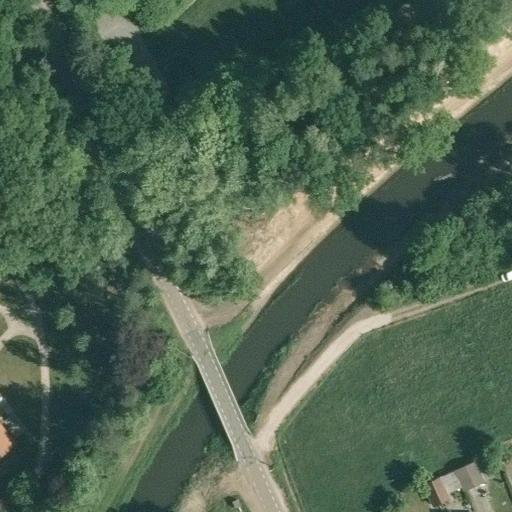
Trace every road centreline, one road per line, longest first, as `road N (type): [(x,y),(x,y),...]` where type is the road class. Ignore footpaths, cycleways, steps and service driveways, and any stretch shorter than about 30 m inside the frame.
road 1 (tertiary): [(272,511),(202,349),(28,0)]
road 2 (track): [(248,457),(345,336),(511,275)]
